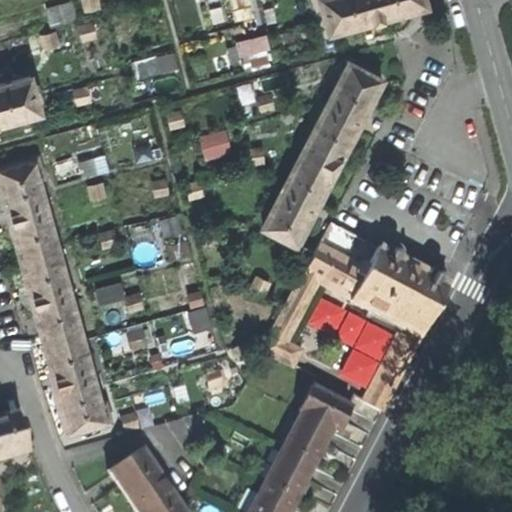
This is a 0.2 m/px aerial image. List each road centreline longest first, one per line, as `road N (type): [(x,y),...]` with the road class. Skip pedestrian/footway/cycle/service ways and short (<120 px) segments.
road 1 (unclassified): [(511,235),(481,275),(355,511)]
road 2 (residential): [(76,511),(23,391),(0,362)]
road 3 (tertiary): [(478,0),(511,129)]
